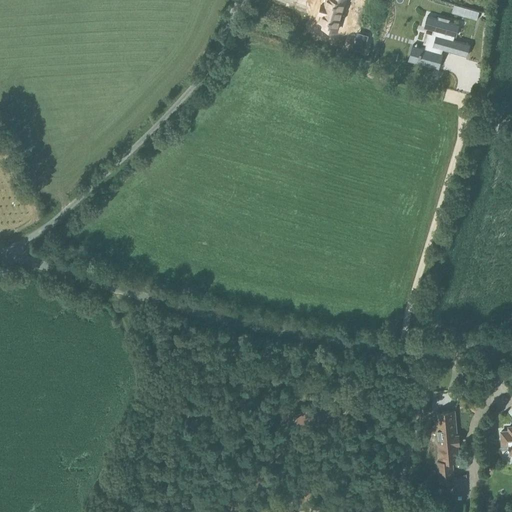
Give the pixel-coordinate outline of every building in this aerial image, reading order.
[(320,13),(318,21),(324,22),(323,27),(336,31),(340,19),(342,19),(344,11),(342,10),(345,0),(324,0),(323,4),(322,4),(321,5),(323,5),(321,12),(319,12),(319,13),(320,13)] [(483,14),(464,9),(461,20),(480,25),(483,14)] [(417,49),(412,65),(443,74),(448,57),(446,56),(447,55),(471,61),(474,48),(457,44),(458,41),(460,42),(463,29),(431,21),(427,33),(436,36),(435,38),(430,37),(427,49),(429,49),(429,52),(417,49)] [(369,35),(357,31),(352,48),(364,51),(369,35)] [(457,444),(459,444),(458,435),(456,435),(453,411),(436,413),(440,461),(437,461),(439,482),(453,481),(451,461),(458,460),(457,444)] [(511,426),(508,427),(508,431),(501,432),(501,445),(509,444),(510,454),(511,453),(511,426)] [(507,457),(500,460),(504,470),(510,467),(507,457)]
